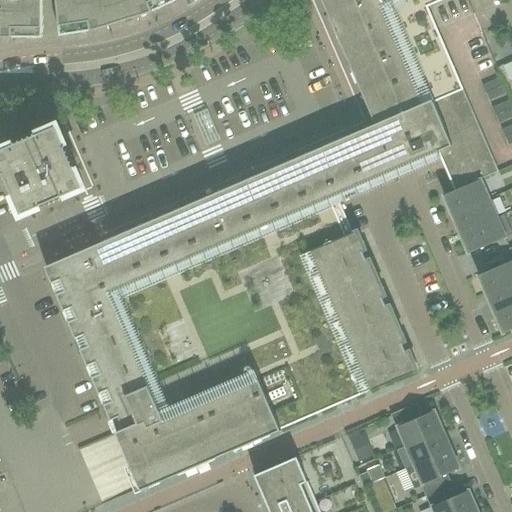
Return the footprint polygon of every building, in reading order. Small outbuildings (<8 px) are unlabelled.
[(0,0),(0,38),(43,38),(43,0),(0,0)] [(367,251),(360,232),(359,231),(346,236),(354,232),(341,202),(374,187),(369,175),(383,168),(408,158),(413,171),(441,158),(455,191),(481,180),(499,172),(428,8),(445,0),(322,0),(379,132),(368,137),(355,143),(352,136),(100,244),(101,245),(48,268),(53,281),(134,469),(142,490),(419,370),(411,351),(406,352),(403,344),(407,342),(391,305),(386,306),(383,298),(387,297),(371,259),(367,261),(363,252),(367,251)] [(56,0),(61,36),(88,32),(95,31),(151,13),(156,11),(179,0),(56,0)] [(195,119),(208,150),(221,145),(208,113),(195,119)] [(58,126),(0,151),(0,160),(23,214),(84,188),(58,126)] [(481,180),(455,191),(444,196),(449,206),(448,206),(452,216),(489,199),(481,180)] [(460,235),(498,219),(489,199),(452,216),(460,235)] [(498,219),(460,235),(464,244),(465,244),(469,254),(506,238),(498,219)] [(486,295),(511,284),(511,261),(479,276),(483,286),(482,286),(486,295)] [(511,284),(486,295),(495,315),(511,307),(511,284)] [(511,307),(495,315),(499,324),(500,324),(504,334),(511,330),(511,307)] [(407,447),(444,431),(440,421),(439,421),(435,411),(421,417),(417,406),(393,416),(407,447)] [(453,451),(444,431),(407,447),(414,465),(407,468),(408,470),(453,451)] [(345,511),(318,449),(255,476),(270,511),(345,511)] [(453,451),(408,470),(416,488),(423,485),(428,496),(451,486),(446,475),(460,469),(456,459),(453,451)] [(401,455),(372,465),(376,474),(404,463),(401,455)] [(368,472),(359,476),(364,487),(373,483),(368,472)] [(391,511),(397,509),(385,480),(371,486),(381,511),(391,511)] [(474,511),(479,510),(474,500),(474,501),(469,491),(456,497),(451,486),(428,496),(434,511),(474,511)]
